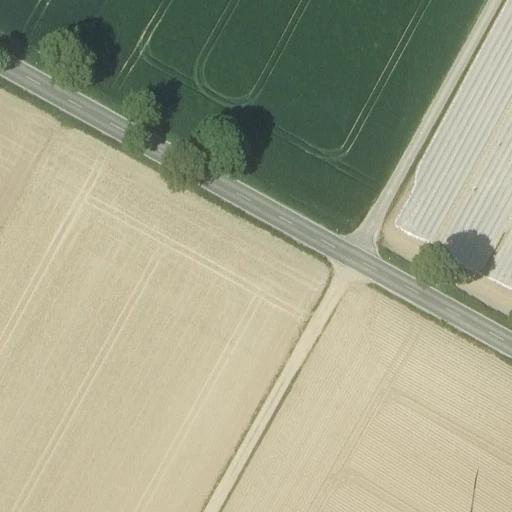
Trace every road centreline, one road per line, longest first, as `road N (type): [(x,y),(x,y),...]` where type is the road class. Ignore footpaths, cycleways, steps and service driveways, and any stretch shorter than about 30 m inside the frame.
road 1 (secondary): [(511,351),(0,69)]
road 2 (track): [(356,264),(497,0)]
road 3 (track): [(356,264),(217,511)]
